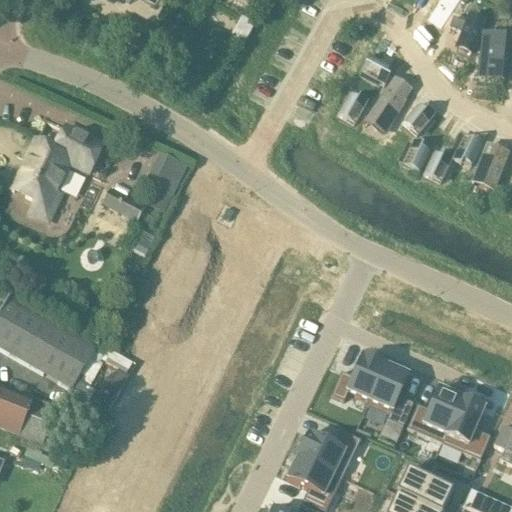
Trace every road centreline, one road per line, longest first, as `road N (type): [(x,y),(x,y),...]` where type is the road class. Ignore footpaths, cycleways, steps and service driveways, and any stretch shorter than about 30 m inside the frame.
road 1 (residential): [(245,174),(331,24),(350,13),(389,20),(455,113),(511,133)]
road 2 (residential): [(245,174),(101,89),(0,54)]
road 3 (residential): [(243,511),(334,326)]
road 4 (residential): [(511,318),(370,253)]
road 5 (residential): [(370,253),(245,174)]
road 6 (residential): [(334,326),(467,384)]
